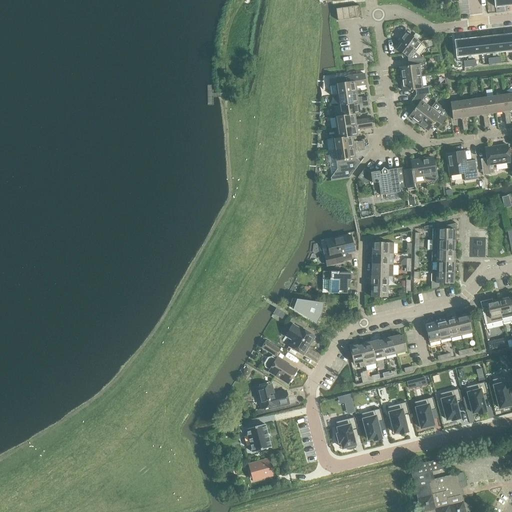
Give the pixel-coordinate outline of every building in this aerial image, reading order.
[(395,48),(411,60),(416,53),(415,52),(421,43),(405,31),(398,41),(399,42),(395,48)] [(493,52),(506,51),(504,36),(492,38),(493,52)] [(492,38),(479,39),(481,54),(487,53),(489,65),(495,64),(494,58),(493,52),(492,38)] [(475,54),(481,54),(479,39),(467,40),(469,55),(469,60),(470,67),(476,66),(475,54)] [(456,56),(469,55),(467,40),(455,42),(456,56)] [(412,66),(399,67),(401,79),(421,76),(419,65),(425,65),(424,57),(422,58),(416,53),(411,60),(412,66)] [(331,96),(337,95),(356,92),(355,86),(366,84),(364,74),(329,79),(331,96)] [(415,89),(416,95),(427,94),(429,94),(428,86),(422,87),(421,76),(401,79),(403,91),(415,89)] [(357,98),(356,92),(337,95),(339,105),(368,101),(368,97),(357,98)] [(408,116),(418,124),(430,108),(422,101),(427,94),(416,95),(410,102),(416,106),(408,116)] [(504,95),(493,96),(495,113),(504,111),(506,111),(504,95)] [(493,96),(482,98),(485,114),(482,115),(483,121),(486,121),(488,120),(487,114),(495,113),(493,96)] [(482,98),(472,99),(474,116),(482,115),(485,114),(482,98)] [(472,99),(461,101),(463,117),(461,118),(462,124),(466,123),(466,117),(474,116),(472,99)] [(369,106),(368,101),(339,105),(340,116),(354,114),(354,115),(360,114),(359,107),(369,106)] [(461,101),(450,103),(452,119),(461,118),(463,117),(461,101)] [(432,105),(430,108),(418,124),(428,131),(433,125),(438,129),(446,118),(445,117),(448,114),(442,110),(441,112),(432,105)] [(335,116),(336,128),(372,123),(371,118),(354,120),(354,115),(354,114),(340,116),(335,116)] [(372,127),(372,123),(336,128),(338,138),(352,136),(352,137),(357,136),(356,130),(372,127)] [(333,138),(334,150),(364,146),(363,141),(353,142),(352,137),(352,136),(338,138),(333,138)] [(480,159),(483,175),(489,174),(494,173),(493,164),(509,162),(507,145),(485,148),(486,158),(480,159)] [(330,177),(331,180),(349,177),(353,172),(360,162),(355,158),(354,152),(365,150),(364,146),(334,150),(337,169),(336,170),(330,177)] [(449,175),(464,173),(465,181),(477,179),(475,160),(474,160),(474,162),(465,163),(464,159),(465,159),(464,151),(446,154),(449,175)] [(412,170),(404,171),(407,191),(416,190),(414,178),(424,177),(425,180),(435,181),(438,177),(437,170),(435,170),(434,158),(425,159),(418,160),(418,162),(411,163),(412,170)] [(374,196),(400,192),(399,189),(405,188),(402,168),(386,170),(383,167),(381,171),(379,171),(370,172),(370,173),(369,173),(368,171),(365,168),(357,178),(366,184),(369,183),(370,182),(372,182),(374,196)] [(412,195),(407,196),(408,205),(415,204),(414,198),(413,198),(412,195)] [(456,223),(442,226),(442,229),(432,228),(432,239),(453,240),(453,237),(456,237),(456,229),(456,223)] [(340,254),(354,251),(350,234),(326,240),(329,253),(324,255),(327,266),(342,263),(340,254)] [(453,243),(453,240),(432,239),(432,250),(455,251),(456,243),(453,243)] [(394,243),(372,242),(372,253),(388,253),(393,253),(394,243)] [(453,259),(455,259),(455,251),(432,250),(431,261),(436,261),(453,262),(453,259)] [(372,253),(372,264),(388,264),(388,253),(372,253)] [(453,265),(453,262),(436,261),(436,272),(455,273),(455,265),(453,265)] [(388,264),(372,264),(371,275),(387,275),(392,275),(393,264),(388,264)] [(347,280),(351,280),(351,273),(339,273),(339,272),(322,271),(322,279),(331,280),(331,284),(330,284),(329,293),(347,293),(347,280)] [(455,280),(455,273),(436,272),(431,272),(431,289),(439,287),(439,283),(452,284),(452,280),(455,280)] [(371,275),(371,286),(387,286),(387,275),(371,275)] [(387,297),(387,286),(371,286),(371,297),(387,297)] [(320,316),(322,311),(323,303),(294,298),(292,298),(289,307),(316,323),(320,316)] [(501,318),(502,318),(511,315),(508,298),(497,300),(501,318)] [(502,321),(502,318),(501,318),(497,300),(492,301),(492,299),(480,301),(485,325),(502,321)] [(467,314),(456,317),(461,335),(472,333),(467,314)] [(456,317),(446,319),(451,338),(461,335),(456,317)] [(446,319),(435,322),(440,340),(451,338),(446,319)] [(429,343),(440,340),(435,322),(425,325),(429,343)] [(303,355),(314,336),(299,327),(298,328),(292,324),(285,336),(291,340),(288,345),(303,355)] [(399,336),(398,335),(391,337),(395,354),(406,351),(403,335),(399,336)] [(384,340),(381,340),(385,356),(395,354),(391,337),(385,338),(384,340)] [(506,337),(488,342),(490,352),(508,347),(508,345),(506,337)] [(375,359),(385,356),(381,340),(378,341),(377,340),(370,342),(375,359)] [(277,357),(275,356),(279,350),(265,341),(262,347),(273,354),(271,356),(268,357),(264,364),(265,367),(270,370),(268,372),(288,384),(297,370),(288,365),(277,358),(277,357)] [(376,363),(375,359),(370,342),(364,343),(363,344),(360,345),(365,366),(376,363)] [(359,362),(360,367),(365,366),(360,345),(357,346),(356,345),(349,346),(353,364),(359,362)] [(369,381),(367,376),(366,371),(360,372),(362,383),(369,381)] [(409,387),(428,383),(426,375),(407,379),(409,387)] [(505,379),(493,382),(494,388),(499,408),(504,407),(505,409),(511,406),(511,405),(508,390),(511,389),(511,380),(511,377),(505,379)] [(477,384),(466,387),(467,393),(472,413),(477,412),(478,414),(485,412),(481,395),(487,394),(484,382),(477,384)] [(269,408),(289,403),(286,391),(278,393),(278,394),(274,395),(271,384),(256,387),(262,409),(269,407),(269,408)] [(451,390),(440,394),(441,399),(446,420),(451,418),(452,420),(459,418),(455,402),(461,400),(458,389),(451,390)] [(350,394),(342,396),(342,397),(344,403),(347,414),(354,412),(350,395),(350,394)] [(426,399),(414,402),(415,408),(421,428),(426,427),(426,429),(434,427),(433,425),(430,410),(435,409),(432,397),(426,399)] [(400,404),(388,407),(389,413),(394,433),(399,432),(400,433),(407,432),(403,415),(409,414),(406,402),(400,404)] [(373,410),(362,413),(363,419),(368,440),(373,438),(374,440),(381,438),(379,429),(377,422),(383,420),(380,409),(373,410)] [(348,419),(336,422),(337,428),(339,434),(337,434),(339,443),(341,442),(342,448),(347,447),(348,449),(355,447),(355,445),(351,430),(357,429),(354,417),(348,419)] [(265,424),(245,429),(251,452),(271,447),(265,424)] [(468,511),(472,507),(464,502),(462,495),(460,495),(458,489),(466,487),(463,472),(434,479),(432,471),(442,469),(440,459),(413,465),(410,470),(420,511),(468,511)] [(267,461),(251,466),(255,479),(271,474),(267,461)] [(503,494),(493,511),(494,511),(501,511),(510,498),(503,494)]
